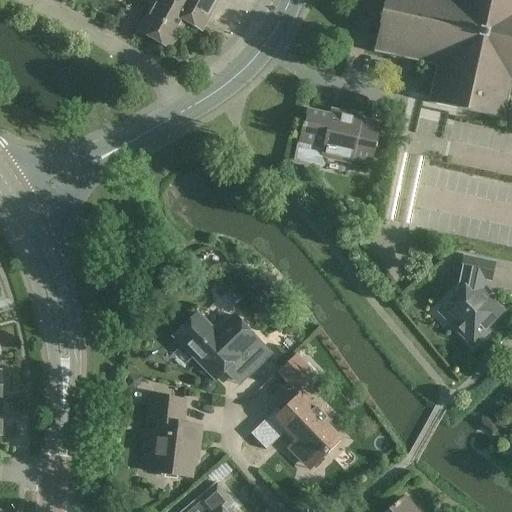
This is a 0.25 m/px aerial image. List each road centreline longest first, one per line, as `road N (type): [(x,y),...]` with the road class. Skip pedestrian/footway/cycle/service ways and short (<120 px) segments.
road 1 (tertiary): [(52,478),(63,360),(45,277),(12,205)]
road 2 (unclassified): [(12,205),(176,114)]
road 3 (residential): [(176,114),(161,83),(33,0)]
road 4 (residential): [(176,114),(247,66),(287,0)]
road 5 (residential): [(283,511),(227,444),(228,399)]
